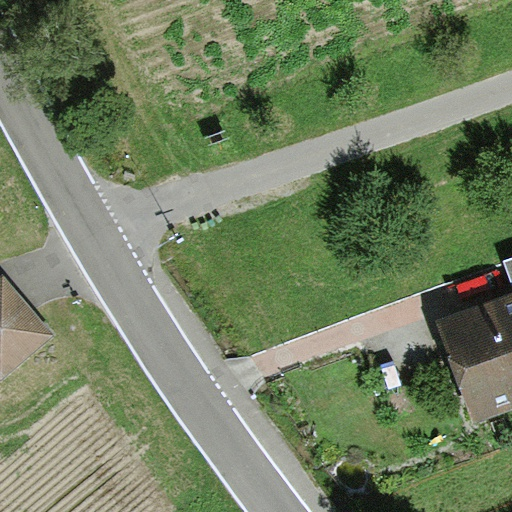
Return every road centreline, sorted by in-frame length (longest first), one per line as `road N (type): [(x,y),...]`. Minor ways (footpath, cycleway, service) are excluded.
road 1 (residential): [(96,236),(511,91)]
road 2 (tertiary): [(280,511),(192,400),(96,236)]
road 3 (tertiary): [(96,236),(0,63)]
